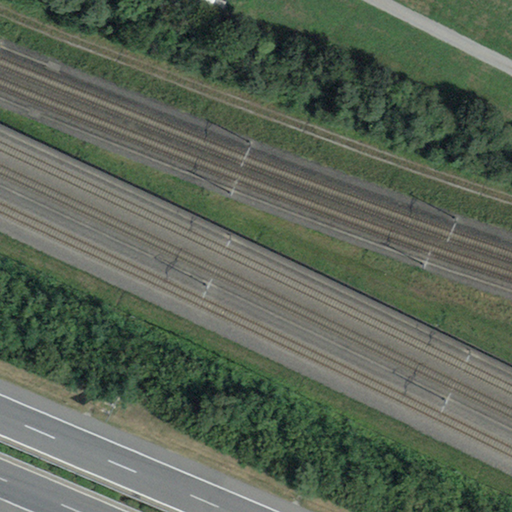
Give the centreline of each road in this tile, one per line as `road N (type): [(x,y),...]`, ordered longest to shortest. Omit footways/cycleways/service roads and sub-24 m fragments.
road 1 (track): [(0,11),(511,200)]
road 2 (motorway): [(225,511),(0,415)]
road 3 (unclassified): [(374,0),(511,70)]
